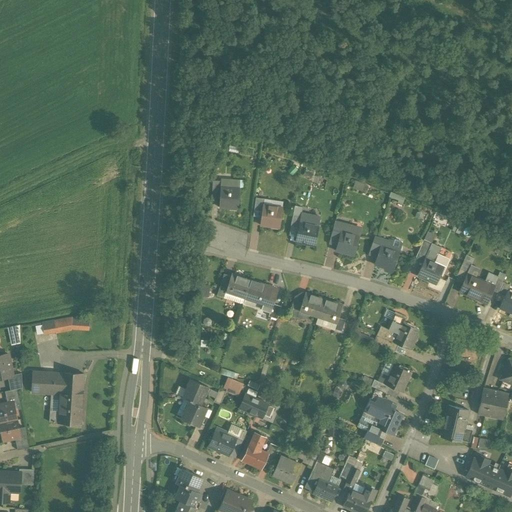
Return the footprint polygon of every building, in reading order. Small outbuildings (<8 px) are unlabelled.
[(221,181),(213,181),(212,193),(220,193),(220,187),(221,181)] [(239,188),(220,187),(220,193),(219,208),(230,208),(230,205),(237,206),(237,209),(238,209),(239,188)] [(264,199),(256,198),(254,210),(262,211),(263,205),(264,199)] [(282,208),(263,205),(262,211),(260,225),(271,227),(271,224),(279,225),(278,228),(279,228),(282,208)] [(301,216),(293,215),(290,226),(299,228),(300,222),(301,216)] [(318,226),(300,222),(299,228),(296,242),(306,244),(307,241),(314,243),(313,246),(314,246),(318,226)] [(342,226),(334,223),(331,235),(339,237),(342,226)] [(358,228),(351,227),(351,228),(342,226),(339,237),(336,251),(346,254),(347,251),(354,253),(353,256),(354,256),(359,236),(358,236),(356,235),(358,228)] [(383,240),(375,237),(371,249),(379,251),(381,245),(383,240)] [(392,243),(383,240),(381,245),(390,248),(392,243)] [(431,243),(423,240),(415,260),(422,264),(425,258),(431,243)] [(392,243),(390,248),(399,251),(401,246),(392,243)] [(441,248),(431,243),(425,258),(434,262),(441,248)] [(390,248),(381,245),(379,251),(374,265),(375,265),(385,268),(384,270),(391,272),(391,270),(392,271),(399,251),(390,248)] [(434,262),(425,258),(422,264),(417,276),(436,284),(444,266),(434,262)] [(472,263),(464,259),(462,265),(470,268),(470,267),(472,263)] [(462,265),(457,276),(465,279),(467,274),(470,268),(462,265)] [(478,271),(470,267),(470,268),(467,274),(475,278),(478,271)] [(496,279),(494,286),(492,291),(497,293),(502,282),(505,275),(500,273),(496,279)] [(250,280),(231,274),(227,287),(226,292),(244,298),(250,280)] [(475,278),(467,274),(465,279),(459,292),(478,300),(486,283),(485,282),(475,278)] [(496,279),(488,276),(485,282),(486,283),(494,286),(496,279)] [(269,286),(250,280),(244,298),(263,304),(265,299),(269,286)] [(510,286),(502,282),(497,293),(505,297),(508,291),(510,286)] [(494,286),(486,283),(478,300),(486,304),(492,291),(494,286)] [(227,287),(220,285),(217,296),(224,298),(226,292),(227,287)] [(511,292),(508,291),(505,297),(499,309),(511,314),(511,292)] [(324,299),(305,293),(301,306),(299,311),(318,317),(324,299)] [(271,301),(265,299),(263,304),(261,310),(268,313),(271,301)] [(342,305),(324,299),(318,317),(336,323),(338,318),(342,305)] [(294,303),(290,315),(297,317),(299,311),(301,306),(294,303)] [(406,317),(395,312),(391,320),(389,320),(387,327),(388,328),(387,329),(381,326),(377,335),(373,342),(382,346),(386,339),(398,345),(410,350),(409,349),(418,330),(419,331),(419,330),(403,323),(406,317)] [(345,320),(338,318),(336,323),(334,329),(341,332),(345,320)] [(72,319),(43,323),(44,333),(72,329),(76,329),(76,319),(72,319)] [(76,319),(76,329),(89,330),(89,320),(76,319)] [(13,345),(20,343),(19,325),(9,327),(13,345)] [(371,340),(374,333),(360,326),(356,333),(371,340)] [(398,345),(386,339),(382,346),(395,352),(398,345)] [(8,354),(0,355),(0,378),(13,376),(8,354)] [(511,362),(509,361),(501,379),(511,383),(511,362)] [(411,373),(393,365),(394,365),(386,384),(384,384),(390,387),(402,392),(401,392),(410,373),(411,373)] [(237,378),(238,373),(222,369),(221,373),(237,378)] [(62,373),(33,372),(32,393),(51,394),(54,394),(53,399),(60,400),(62,373)] [(84,374),(62,372),(62,373),(60,400),(58,422),(58,423),(80,424),(84,374)] [(15,377),(8,379),(10,390),(17,389),(22,388),(21,373),(15,375),(15,377)] [(208,387),(191,380),(183,399),(189,401),(200,406),(200,405),(204,396),(204,395),(207,388),(208,387)] [(384,384),(378,381),(375,388),(386,393),(387,394),(390,387),(384,384)] [(219,388),(213,402),(220,405),(226,391),(219,388)] [(386,393),(375,388),(373,394),(383,399),(386,393)] [(508,393),(483,388),(477,414),(502,420),(508,393)] [(10,390),(5,392),(7,403),(13,402),(13,403),(19,401),(17,389),(10,390)] [(60,400),(53,399),(54,394),(51,394),(50,422),(58,422),(60,400)] [(268,404),(245,394),(239,408),(248,412),(249,414),(253,416),(256,415),(262,418),(268,404)] [(383,399),(373,394),(370,400),(394,411),(397,405),(383,399)] [(394,411),(370,400),(365,411),(381,418),(377,427),(376,426),(376,427),(382,429),(386,431),(394,435),(394,434),(393,434),(402,415),(403,415),(394,411)] [(200,406),(189,401),(186,409),(181,419),(196,426),(198,427),(199,424),(206,408),(200,405),(200,406)] [(7,403),(0,404),(0,423),(17,420),(13,403),(13,402),(7,403)] [(468,410),(448,405),(441,437),(461,441),(461,440),(469,442),(472,430),(464,428),(468,410)] [(381,418),(365,411),(358,427),(366,431),(369,424),(376,427),(376,426),(377,427),(381,418)] [(17,420),(0,423),(0,427),(3,441),(15,439),(21,437),(20,437),(17,420)] [(196,426),(190,439),(197,442),(204,426),(199,424),(198,427),(196,426)] [(376,427),(369,424),(366,431),(378,436),(382,429),(376,427)] [(378,436),(366,431),(363,438),(380,446),(386,431),(382,429),(378,436)] [(227,435),(216,430),(208,446),(228,455),(236,439),(237,437),(228,433),(227,435)] [(266,437),(254,432),(249,444),(241,461),(261,470),(262,468),(269,453),(266,452),(260,449),(266,437)] [(26,435),(20,437),(21,437),(15,439),(17,450),(29,448),(26,435)] [(488,450),(490,440),(474,436),(472,446),(488,450)] [(236,439),(228,455),(235,458),(242,442),(236,439)] [(278,446),(270,443),(266,452),(269,453),(274,456),(278,446)] [(307,452),(296,447),(293,455),(304,460),(307,452)] [(313,454),(307,452),(304,460),(303,462),(308,465),(313,454)] [(269,453),(262,468),(268,471),(274,456),(269,453)] [(438,460),(429,455),(425,465),(433,468),(438,460)] [(475,459),(473,458),(465,477),(509,496),(511,489),(511,470),(505,467),(503,471),(488,464),(489,460),(477,455),(475,459)] [(300,464),(281,456),(272,474),(292,483),(300,464)] [(348,456),(339,476),(347,480),(353,467),(353,468),(357,460),(348,456)] [(334,469),(316,461),(305,487),(314,491),(320,479),(328,482),(334,469)] [(347,480),(346,482),(353,485),(360,471),(353,468),(353,467),(347,480)] [(34,470),(19,469),(19,473),(20,473),(19,483),(33,484),(33,485),(34,485),(34,470)] [(201,478),(183,470),(177,484),(182,486),(195,491),(201,478)] [(19,473),(0,472),(0,501),(8,502),(8,501),(5,501),(6,492),(16,493),(16,483),(19,483),(20,473),(19,473)] [(422,476),(414,495),(416,496),(417,495),(426,499),(434,481),(422,476)] [(328,482),(320,479),(314,491),(313,493),(331,501),(337,487),(328,482)] [(195,491),(182,486),(176,499),(181,501),(194,507),(200,493),(195,491)] [(375,491),(367,487),(363,496),(370,499),(371,499),(375,491)] [(363,496),(350,490),(342,506),(343,506),(350,509),(350,510),(351,510),(351,509),(357,511),(365,511),(371,499),(370,499),(363,496)] [(240,496),(227,491),(219,510),(224,511),(231,511),(232,511),(247,511),(252,501),(244,498),(243,499),(240,497),(240,496)] [(416,496),(410,509),(417,511),(420,511),(424,504),(426,499),(417,495),(416,496)] [(399,496),(391,511),(413,511),(404,508),(408,500),(399,496)] [(194,507),(181,501),(176,511),(197,511),(199,509),(194,507)]
